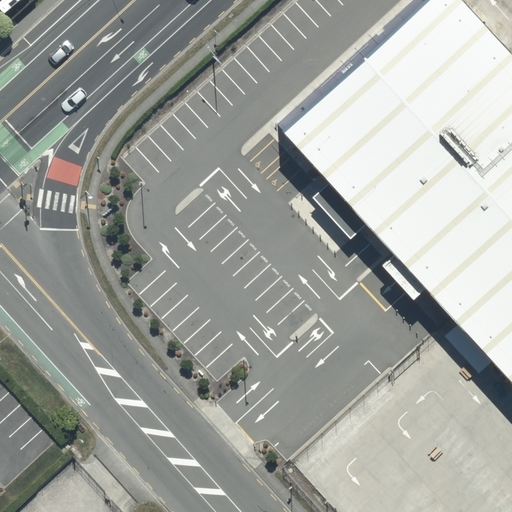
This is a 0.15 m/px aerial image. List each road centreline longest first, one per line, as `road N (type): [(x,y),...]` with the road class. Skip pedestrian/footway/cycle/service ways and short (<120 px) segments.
road 1 (secondary): [(124,19),(108,83),(70,150),(61,202),(79,305),(118,397)]
road 2 (unclassified): [(0,271),(118,397)]
road 3 (secondary): [(0,132),(124,19)]
road 4 (unclassified): [(118,397),(220,511)]
